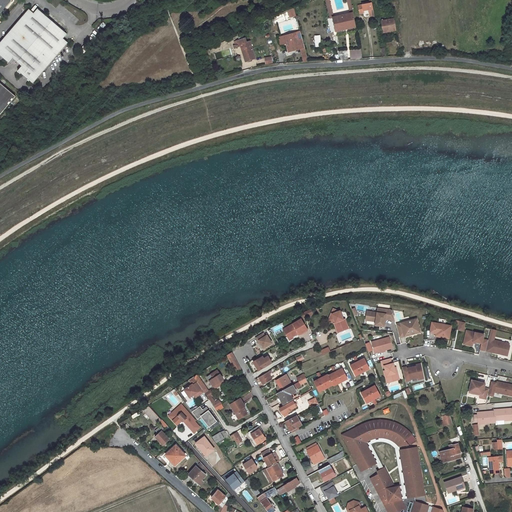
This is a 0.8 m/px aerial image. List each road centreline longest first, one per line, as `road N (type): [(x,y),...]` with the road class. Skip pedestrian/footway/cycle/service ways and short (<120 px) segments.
road 1 (track): [(511,78),(436,67),(269,79),(141,114),(0,187)]
road 2 (unclassified): [(0,176),(128,108),(251,72),(431,58),(511,68)]
road 3 (residential): [(322,511),(236,351)]
